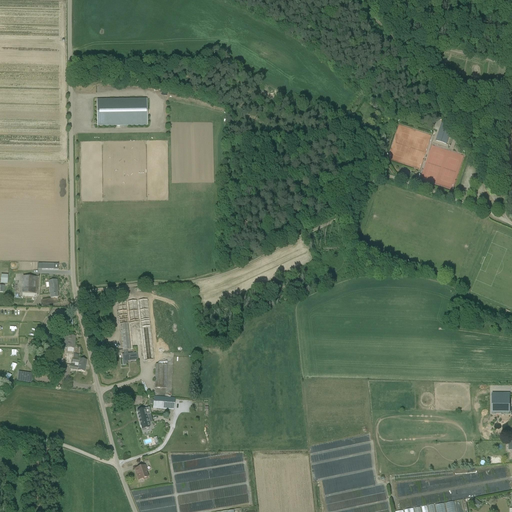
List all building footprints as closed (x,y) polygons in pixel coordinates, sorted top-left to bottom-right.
[(97,101),(97,127),(147,126),(147,100),(97,101)] [(445,132),(447,125),(442,123),(436,141),(446,145),(449,138),(451,139),(452,135),(450,134),(450,133),(445,132)] [(22,298),(35,298),(38,295),(39,278),(38,278),(23,277),(22,293),(22,298)] [(51,299),(58,298),(57,290),(58,290),(57,281),(48,282),(51,299)] [(127,362),(138,361),(137,354),(128,355),(127,350),(133,350),(130,327),(132,327),(131,324),(139,323),(143,361),(154,360),(147,300),(117,303),(118,316),(119,316),(122,351),(123,351),(124,355),(122,355),(122,366),(127,365),(127,362)] [(67,348),(74,349),(75,337),(68,336),(68,337),(64,337),(63,347),(67,348)] [(86,361),(79,360),(72,358),(72,363),(79,364),(78,366),(71,365),(71,370),(84,372),(86,361)] [(163,388),(164,369),(167,369),(167,365),(155,364),(155,388),(163,388)] [(18,373),(17,380),(29,382),(30,374),(18,373)] [(492,394),(492,413),(509,413),(509,394),(492,394)] [(154,396),(153,409),(174,411),(175,398),(154,396)] [(145,409),(137,411),(141,426),(142,430),(150,428),(149,424),(147,417),(151,415),(150,408),(149,408),(145,409)] [(241,462),(241,457),(210,462),(211,467),(241,462)] [(242,465),(211,470),(212,474),(242,469),(242,465)] [(139,480),(147,477),(145,472),(146,471),(145,466),(135,469),(139,480)] [(207,475),(207,470),(176,475),(177,480),(207,475)] [(172,495),(171,490),(138,495),(139,500),(172,495)] [(172,498),(140,503),(140,507),(172,502),(172,498)] [(475,507),(478,502),(473,498),(470,503),(475,507)] [(455,511),(454,502),(445,503),(446,511),(455,511)]
